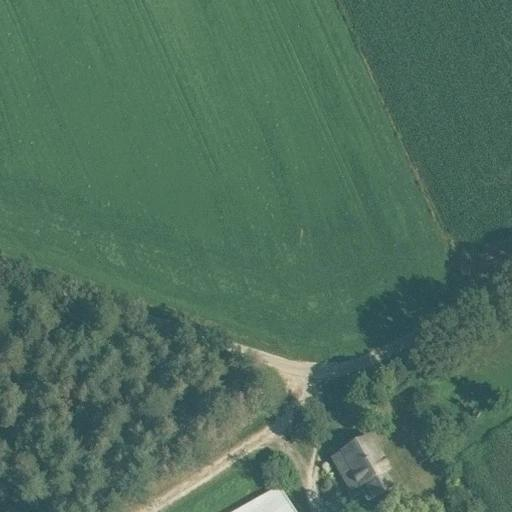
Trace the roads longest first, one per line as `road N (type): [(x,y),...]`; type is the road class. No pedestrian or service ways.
road 1 (unclassified): [(0,276),(275,361),(356,365),(397,351),(511,277)]
road 2 (track): [(356,365),(348,384),(144,511)]
